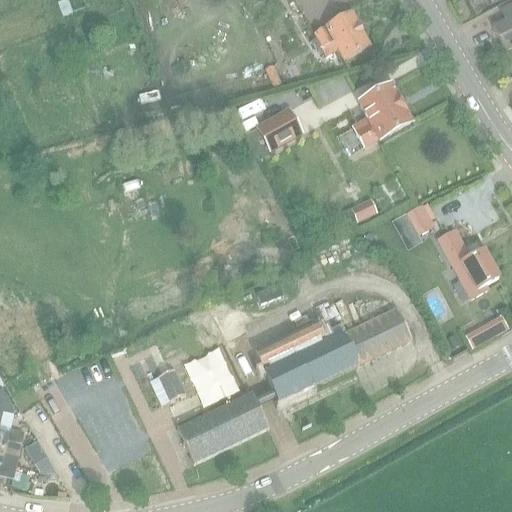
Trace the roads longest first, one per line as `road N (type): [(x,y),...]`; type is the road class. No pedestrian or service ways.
road 1 (residential): [(193,511),(274,485),(511,356)]
road 2 (tertiary): [(511,152),(419,0)]
